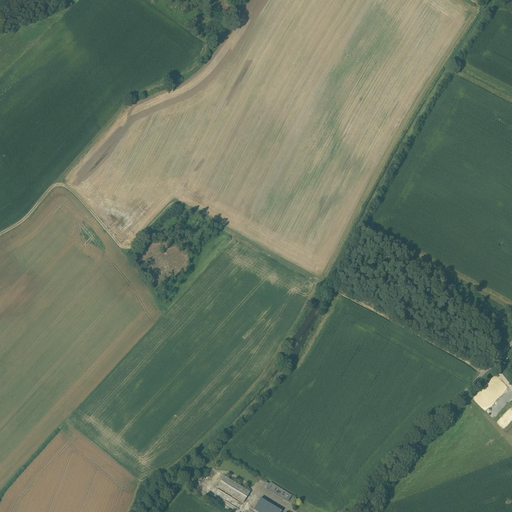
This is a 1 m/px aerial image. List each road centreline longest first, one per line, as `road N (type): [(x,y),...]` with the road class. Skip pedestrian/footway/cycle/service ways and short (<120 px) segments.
road 1 (track): [(483,366),(182,200),(170,200),(123,248)]
road 2 (track): [(54,181),(119,108),(192,70),(207,51),(207,20),(218,0)]
road 3 (unclassified): [(361,511),(400,454),(511,337)]
